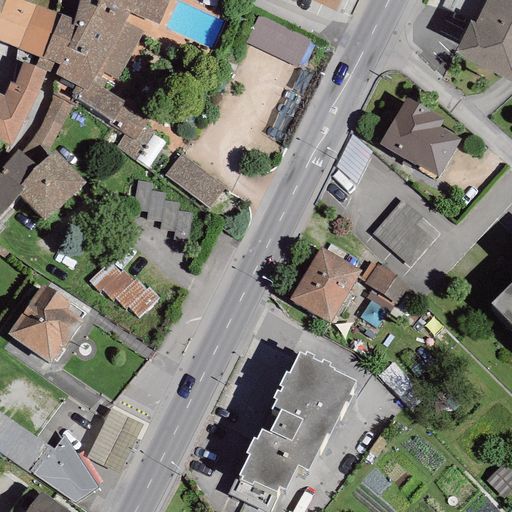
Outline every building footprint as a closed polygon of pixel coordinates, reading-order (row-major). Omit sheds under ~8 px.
[(4,0),(0,11),(0,41),(18,49),(36,6),(18,0),(4,0)] [(61,15),(42,57),(56,63),(60,65),(54,74),(75,83),(86,90),(95,75),(125,22),(130,13),(134,5),(123,0),(78,0),(74,19),(66,16),(61,15)] [(123,0),(134,5),(130,13),(143,19),(144,18),(158,24),(169,0),(123,0)] [(339,0),(310,0),(335,11),(339,0)] [(458,57),(511,82),(511,0),(485,0),(474,24),(470,22),(454,55),(458,57)] [(42,57),(61,15),(36,6),(18,49),(42,57)] [(258,15),(245,42),(297,68),(311,41),(258,15)] [(144,32),(125,22),(95,75),(100,78),(103,73),(118,79),(144,32)] [(46,71),(22,61),(14,84),(10,82),(3,96),(0,93),(0,140),(10,146),(39,90),(46,71)] [(86,90),(75,83),(68,95),(110,120),(107,125),(124,135),(116,148),(136,160),(153,133),(143,127),(150,116),(102,88),(106,82),(100,78),(95,75),(86,90)] [(21,153),(36,166),(50,154),(47,151),(72,106),(51,95),(51,101),(35,135),(21,153)] [(403,104),(379,143),(437,179),(461,140),(439,127),(444,120),(407,97),(403,104)] [(372,152),(351,135),(335,167),(355,184),(372,152)] [(18,150),(0,169),(0,213),(19,194),(44,220),(86,183),(55,150),(50,154),(36,166),(21,153),(18,150)] [(180,154),(165,175),(208,208),(224,187),(180,154)] [(151,183),(137,181),(133,210),(147,212),(146,220),(161,222),(159,229),(174,231),(173,240),(188,242),(192,213),(177,211),(178,203),(164,201),(165,193),(150,190),(151,183)] [(402,200),(372,234),(409,267),(433,241),(415,225),(421,217),(402,200)] [(321,246),(289,300),(330,324),(361,271),(321,246)] [(109,264),(89,281),(98,292),(101,289),(111,300),(114,297),(124,309),(128,306),(137,317),(158,298),(149,288),(146,291),(137,280),(133,283),(123,271),(119,275),(109,264)] [(409,286),(376,264),(363,282),(396,305),(409,286)] [(511,282),(491,304),(511,325),(511,282)] [(37,291),(7,334),(50,363),(80,320),(65,310),(69,303),(42,285),(37,291)] [(304,355),(298,352),(288,373),(285,372),(278,386),(282,388),(280,392),(276,390),(272,398),(276,400),(273,407),(279,410),(268,432),(261,429),(256,439),(253,437),(245,452),(249,454),(239,475),(242,477),(241,480),(236,478),(227,495),(244,502),(264,511),(269,511),(270,511),(278,493),(276,492),(279,487),(285,490),(297,465),(308,470),(325,434),(328,436),(345,402),(348,403),(351,397),(348,395),(355,381),(332,370),(333,368),(328,366),(330,363),(322,360),(321,363),(312,359),(313,356),(305,352),(304,355)] [(111,408),(86,457),(119,473),(143,424),(111,408)] [(0,452),(28,472),(47,445),(0,412),(0,452)] [(97,488),(63,436),(53,449),(47,445),(28,472),(73,503),(97,488)] [(511,472),(503,464),(486,481),(503,499),(511,490),(511,472)] [(69,511),(40,491),(24,511),(69,511)] [(271,511),(270,511),(269,511),(264,511),(244,502),(239,511),(271,511)]
